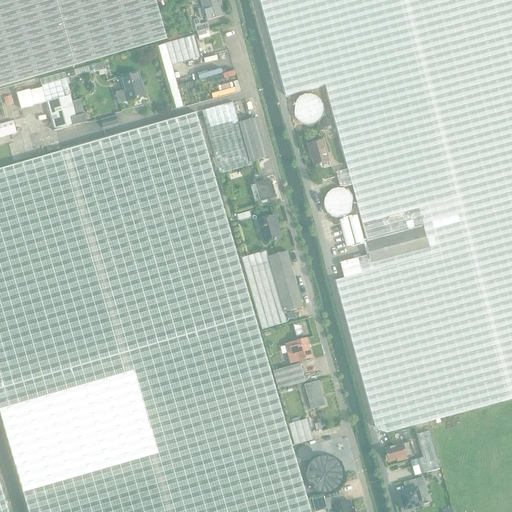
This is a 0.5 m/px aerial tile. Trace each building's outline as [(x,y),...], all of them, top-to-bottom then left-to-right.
[(0,0),(0,87),(167,39),(155,0),(0,0)] [(224,15),(220,2),(218,3),(216,0),(200,0),(203,8),(198,9),(200,18),(205,16),(207,20),(224,15)] [(511,0),(258,0),(285,95),(324,85),(348,169),(336,173),(340,186),(345,188),(352,186),(367,243),(425,228),(430,246),(371,262),(369,256),(340,264),(344,279),(335,282),(375,429),(381,434),(511,398),(511,0)] [(209,30),(207,22),(200,24),(198,18),(193,20),(197,33),(208,30),(209,30)] [(208,30),(197,33),(199,40),(210,37),(208,30)] [(171,65),(200,57),(194,36),(158,46),(168,81),(175,79),(171,65)] [(102,62),(96,64),(98,71),(104,69),(106,69),(105,67),(103,67),(102,62)] [(74,70),(65,72),(67,78),(75,76),(74,70)] [(47,103),(54,131),(79,124),(86,122),(81,100),(73,102),(67,78),(65,72),(40,79),(42,87),(17,93),(21,109),(47,103)] [(127,101),(144,96),(138,72),(120,76),(124,90),(116,92),(119,103),(127,101)] [(320,108),(320,105),(319,103),(318,101),(317,99),(313,96),(310,95),(308,95),(303,96),(301,96),(299,98),(297,100),(296,103),(295,104),(295,107),(295,110),(295,112),(296,114),(298,116),(299,118),(302,119),(305,120),(306,121),(309,121),(312,120),(314,119),(316,117),(318,115),(319,113),(320,110),(320,108)] [(11,96),(4,98),(6,105),(13,103),(11,96)] [(310,511),(291,444),(293,445),(276,390),(305,382),(300,363),(270,373),(258,331),(287,323),(284,313),(268,256),(266,251),(248,256),(235,213),(231,214),(230,212),(219,174),(251,165),(250,162),(238,122),(233,102),(202,111),(215,157),(209,159),(196,112),(0,166),(0,416),(27,511),(310,511)] [(118,124),(115,116),(101,120),(103,128),(118,124)] [(250,162),(269,157),(258,117),(238,122),(250,162)] [(330,119),(321,121),(323,129),(332,127),(330,119)] [(0,137),(17,133),(13,121),(0,124),(0,137)] [(329,161),(323,139),(307,144),(309,153),(311,153),(314,165),(329,161)] [(277,197),(271,179),(255,183),(260,201),(261,201),(263,203),(267,202),(267,199),(277,197)] [(349,204),(348,201),(348,198),(346,196),(344,194),(343,192),(340,191),(337,190),(334,190),(332,190),(329,191),(327,192),(325,194),(323,197),(322,199),(321,202),(321,204),(321,207),(322,209),(323,212),(325,214),(327,215),(330,216),(333,217),(335,217),(337,217),(340,216),(343,215),(344,214),(346,212),(347,209),(348,207),(349,204)] [(281,238),(274,215),(257,220),(264,243),(281,238)] [(366,243),(369,256),(371,262),(430,246),(425,228),(367,243),(366,243)] [(284,313),(303,307),(287,251),(268,256),(284,313)] [(300,323),(293,325),(296,337),(304,335),(300,323)] [(307,339),(286,344),(288,351),(291,363),(299,361),(313,358),(307,339)] [(326,405),(319,381),(304,385),(311,409),(326,405)] [(313,439),(307,419),(300,421),(292,423),(288,424),(294,445),(313,439)] [(417,459),(420,472),(421,473),(421,474),(439,470),(429,431),(416,435),(422,458),(417,459)] [(414,456),(410,442),(385,449),(387,455),(385,456),(386,460),(388,461),(389,462),(397,460),(397,462),(408,459),(407,458),(414,456)] [(340,459),(311,455),(307,480),(316,481),(317,478),(337,481),(340,459)] [(420,472),(417,459),(410,461),(414,475),(421,473),(420,472)] [(399,503),(402,511),(408,511),(413,510),(413,508),(422,505),(420,497),(428,495),(423,478),(404,483),(406,491),(400,492),(402,502),(399,503)] [(0,511),(8,511),(0,483),(0,511)] [(336,493),(324,497),(325,500),(327,508),(328,511),(330,511),(334,511),(351,511),(349,501),(341,503),(339,495),(337,496),(336,493)]
